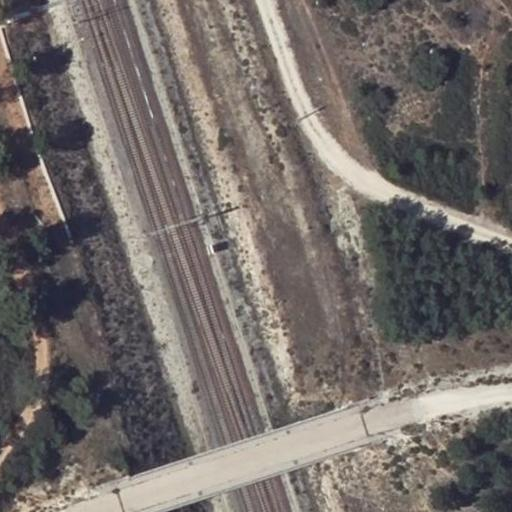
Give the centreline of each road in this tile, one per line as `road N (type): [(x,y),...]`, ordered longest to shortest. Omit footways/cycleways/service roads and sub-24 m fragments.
road 1 (track): [(511,391),(422,407),(102,511)]
road 2 (track): [(0,209),(36,279),(32,381),(0,432)]
